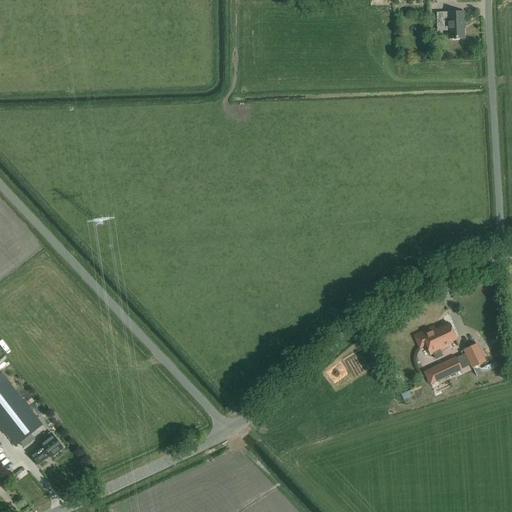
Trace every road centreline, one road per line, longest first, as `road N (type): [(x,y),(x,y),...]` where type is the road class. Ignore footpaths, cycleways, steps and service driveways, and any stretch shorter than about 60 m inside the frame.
road 1 (unclassified): [(228,430),(0,184)]
road 2 (tertiary): [(228,430),(378,307),(442,269),(501,253)]
road 3 (unclassified): [(501,253),(488,0)]
road 4 (tertiary): [(54,511),(228,430)]
